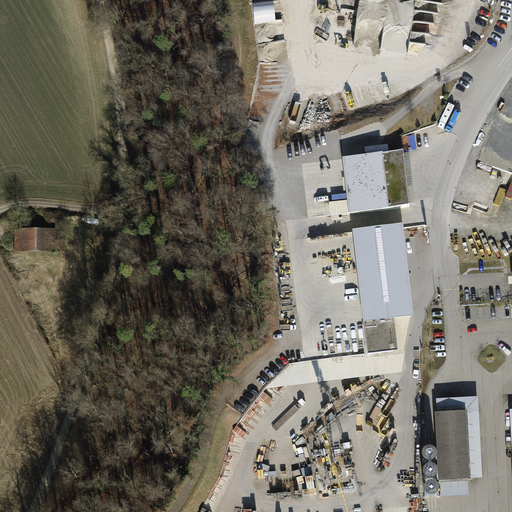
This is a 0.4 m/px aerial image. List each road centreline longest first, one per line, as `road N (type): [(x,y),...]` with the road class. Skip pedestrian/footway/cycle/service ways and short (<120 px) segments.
road 1 (track): [(101,0),(122,128),(116,258),(33,511)]
road 2 (track): [(300,0),(363,70),(411,72),(451,56),(467,0)]
road 3 (residential): [(441,247),(446,184),(511,62)]
road 4 (track): [(0,212),(43,204),(121,215)]
